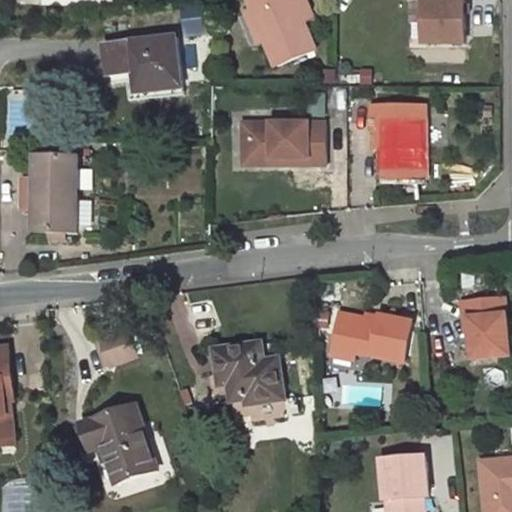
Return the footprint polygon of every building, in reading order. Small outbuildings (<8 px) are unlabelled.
[(303,0),(254,0),(277,68),(318,54),(309,25),(301,1),(303,0)] [(310,0),(303,0),(301,1),(309,25),(318,22),(310,0)] [(458,0),(406,0),(406,2),(428,2),(428,44),(469,44),(468,1),(458,1),(458,0)] [(184,9),(186,29),(212,26),(210,6),(184,9)] [(212,32),(212,26),(186,29),(187,35),(212,32)] [(186,87),(181,37),(110,45),(114,74),(138,71),(141,92),(186,87)] [(429,180),(429,107),(375,107),(375,124),(385,124),(385,149),(385,180),(429,180)] [(192,121),(168,120),(168,138),(192,138),(192,121)] [(248,165),(293,165),(293,158),(254,158),(254,123),(248,123),(248,165)] [(330,123),(254,123),(254,158),(293,158),(293,165),(330,164),(330,123)] [(385,124),(375,124),(375,149),(385,149),(385,124)] [(85,157),(42,156),(41,231),(83,232),(85,157)] [(511,354),(511,349),(507,297),(463,301),(465,318),(470,318),(474,358),(511,354)] [(367,317),(379,320),(380,314),(368,312),(367,317)] [(357,351),(406,360),(414,320),(380,314),(379,320),(367,317),(341,313),(335,347),(357,351)] [(137,355),(129,332),(106,340),(114,363),(137,355)] [(289,395),(283,357),(267,359),(265,341),(220,347),(223,372),(232,371),(236,396),(250,394),(251,400),(289,395)] [(16,399),(10,347),(0,348),(0,436),(16,435),(14,413),(9,413),(7,400),(16,399)] [(335,347),(334,355),(356,359),(357,351),(335,347)] [(223,372),(225,382),(233,380),(232,371),(223,372)] [(120,485),(160,472),(139,408),(85,424),(94,451),(108,447),(120,485)] [(431,494),(428,454),(384,457),(388,498),(389,498),(390,511),(426,511),(426,503),(421,503),(421,495),(425,494),(431,494)] [(511,511),(511,457),(483,460),(487,511),(511,511)] [(48,511),(49,486),(5,486),(4,511),(48,511)]
